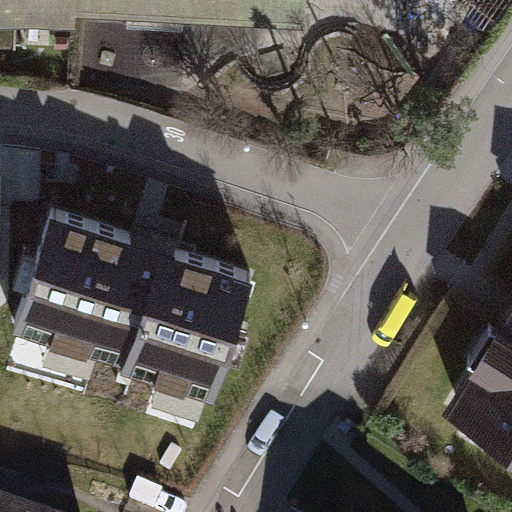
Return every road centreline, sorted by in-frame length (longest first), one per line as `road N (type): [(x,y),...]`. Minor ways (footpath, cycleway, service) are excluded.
road 1 (residential): [(414,240),(177,155),(0,116)]
road 2 (residential): [(414,240),(251,511)]
road 3 (residential): [(511,105),(414,240)]
